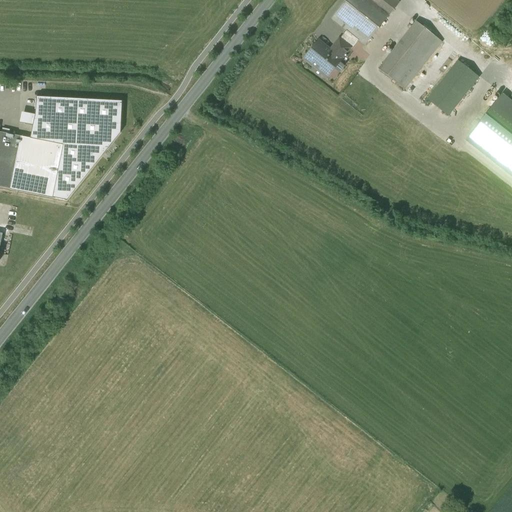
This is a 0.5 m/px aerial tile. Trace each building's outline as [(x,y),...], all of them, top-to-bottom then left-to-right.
[(394,0),(346,0),(332,18),(365,45),(381,25),(382,25),(399,3),(394,0)] [(416,22),(379,69),(404,89),(442,42),(416,22)] [(331,51),(319,41),(304,59),(327,77),(341,59),(350,48),(339,40),(331,51)] [(458,61),(428,100),(448,116),(478,77),(458,61)] [(467,140),(511,175),(511,104),(501,96),(467,140)] [(0,187),(10,189),(68,202),(123,134),(124,102),(38,98),(37,116),(32,139),(21,136),(0,132),(0,187)]
